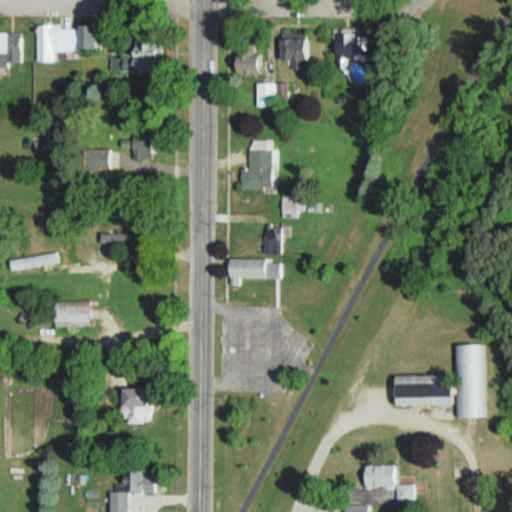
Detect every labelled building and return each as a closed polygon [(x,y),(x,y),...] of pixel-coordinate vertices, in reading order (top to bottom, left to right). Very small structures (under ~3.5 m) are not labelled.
[(54,52),(92,52),(92,26),(36,27),(37,63),(54,63),(54,52)] [(0,34),(0,68),(21,69),(21,34),(0,34)] [(333,70),(344,70),(345,61),(364,61),(364,36),(334,35),(333,70)] [(308,39),(279,39),(279,62),(291,62),(291,71),(308,71),(308,39)] [(231,48),(231,75),(258,75),(259,49),(231,48)] [(157,53),(119,53),(119,75),(157,75),(157,53)] [(255,107),(278,107),(278,101),(285,101),(285,85),(255,85),(255,107)] [(272,141),(248,141),(248,171),(239,171),(239,189),(272,189),(272,141)] [(116,150),(84,150),(84,171),(116,171),(116,150)] [(262,256),(281,256),(281,226),(262,226),(262,256)] [(99,233),(99,244),(137,244),(137,234),(99,233)] [(6,262),(8,274),(56,264),(54,253),(6,262)] [(281,280),(281,261),(226,260),(226,280),(281,280)] [(87,305),(50,305),(50,328),(87,328),(87,305)] [(455,346),(456,418),(484,417),(483,345),(455,346)] [(392,378),(392,407),(447,407),(447,378),(392,378)] [(117,423),(150,423),(150,389),(117,389),(117,423)] [(360,489),(396,489),(396,502),(412,502),(412,486),(394,486),(394,467),(360,467),(360,489)] [(106,511),(128,511),(129,507),(138,507),(138,495),(152,495),(152,469),(123,469),(123,482),(115,482),(115,492),(107,492),(106,511)]
